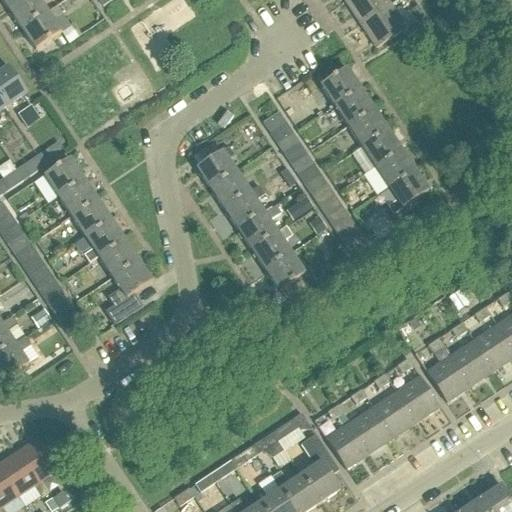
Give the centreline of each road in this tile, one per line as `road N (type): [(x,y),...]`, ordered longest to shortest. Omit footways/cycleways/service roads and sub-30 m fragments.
road 1 (residential): [(64,407),(186,326),(155,136),(283,49)]
road 2 (residential): [(384,511),(511,425)]
road 3 (residential): [(135,511),(64,407)]
